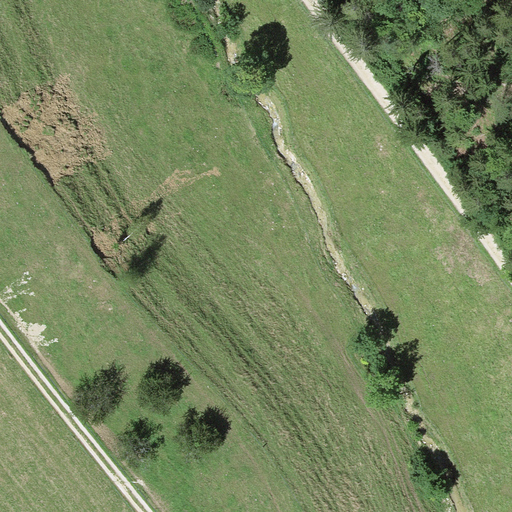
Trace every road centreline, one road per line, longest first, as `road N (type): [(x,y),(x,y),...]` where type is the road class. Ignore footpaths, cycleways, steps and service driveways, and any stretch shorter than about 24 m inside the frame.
road 1 (track): [(309,0),(511,277)]
road 2 (track): [(0,297),(157,511)]
